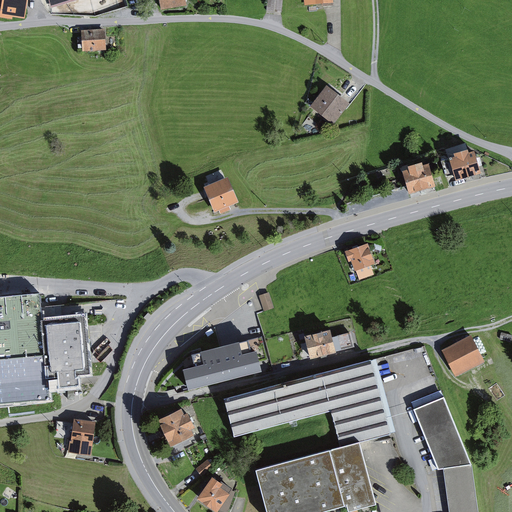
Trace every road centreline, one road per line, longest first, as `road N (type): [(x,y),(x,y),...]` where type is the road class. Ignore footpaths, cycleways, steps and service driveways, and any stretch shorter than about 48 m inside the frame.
road 1 (residential): [(511,154),(469,140),(320,48),(249,20),(0,26)]
road 2 (residential): [(150,354),(158,365),(149,390),(155,403),(511,318)]
road 3 (secondary): [(511,188),(344,233),(216,290)]
road 4 (residential): [(0,424),(65,413),(89,400),(112,367),(134,304),(153,286),(197,272),(216,290)]
road 5 (track): [(344,233),(329,213),(195,225),(179,215),(187,200),(209,194)]
road 6 (secondary): [(150,354),(137,379),(131,426),(141,461),(174,511)]
